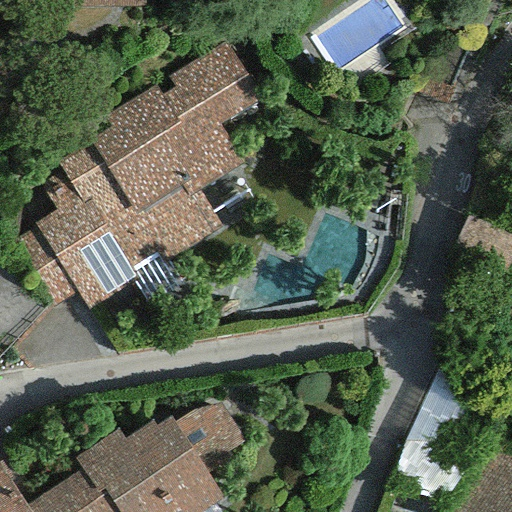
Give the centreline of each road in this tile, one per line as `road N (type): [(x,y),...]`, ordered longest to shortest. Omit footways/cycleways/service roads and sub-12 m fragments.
road 1 (residential): [(0,402),(231,352),(401,330)]
road 2 (residential): [(401,330),(451,146),(489,72),(511,56)]
road 3 (residential): [(401,330),(346,511)]
